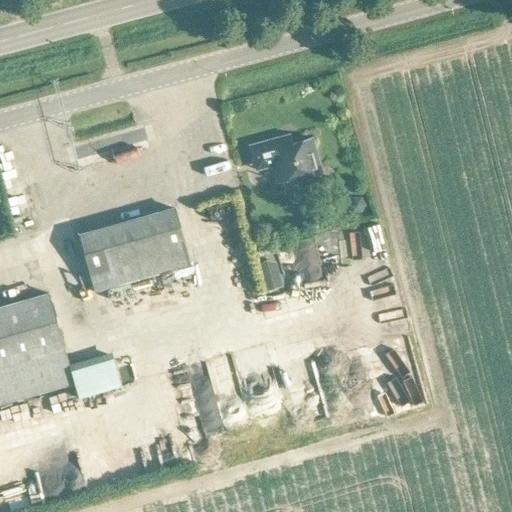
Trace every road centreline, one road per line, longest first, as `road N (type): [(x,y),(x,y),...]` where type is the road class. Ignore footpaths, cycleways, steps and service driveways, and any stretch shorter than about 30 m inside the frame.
road 1 (unclassified): [(116,88),(444,0)]
road 2 (unclassified): [(0,120),(116,88)]
